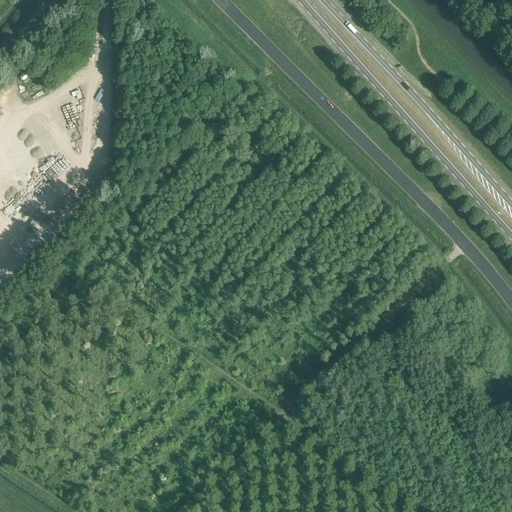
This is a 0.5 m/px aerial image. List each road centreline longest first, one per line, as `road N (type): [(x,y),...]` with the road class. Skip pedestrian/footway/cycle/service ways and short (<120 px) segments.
road 1 (track): [(429,511),(71,284)]
road 2 (unclassified): [(511,302),(221,0)]
road 3 (track): [(264,85),(0,358)]
road 4 (track): [(197,511),(449,267)]
road 5 (primary): [(299,0),(511,237)]
road 6 (primary): [(511,209),(323,0)]
